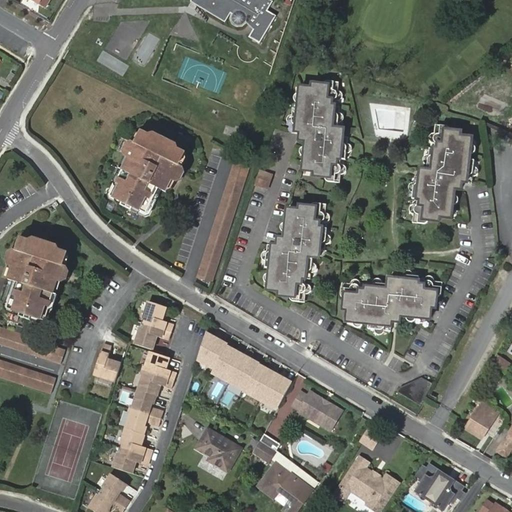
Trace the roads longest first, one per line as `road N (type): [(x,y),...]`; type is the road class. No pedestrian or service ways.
road 1 (residential): [(214,307),(511,484)]
road 2 (residential): [(5,127),(48,158),(115,244),(214,307)]
road 3 (residential): [(141,511),(155,494),(214,307)]
